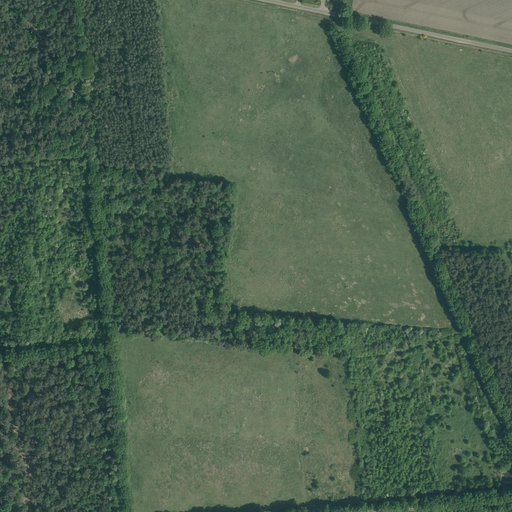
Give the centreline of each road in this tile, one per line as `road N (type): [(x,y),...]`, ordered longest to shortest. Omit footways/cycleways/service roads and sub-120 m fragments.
road 1 (unclassified): [(511,50),(266,0)]
road 2 (track): [(511,500),(372,511)]
